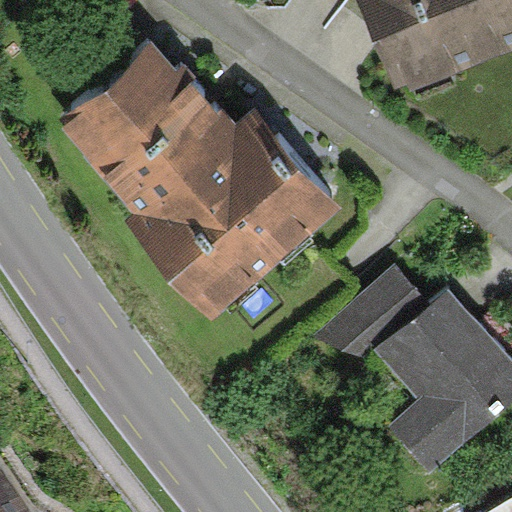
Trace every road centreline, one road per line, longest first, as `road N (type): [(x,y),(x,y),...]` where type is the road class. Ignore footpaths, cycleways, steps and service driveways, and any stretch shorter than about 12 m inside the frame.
road 1 (secondary): [(0,194),(235,511)]
road 2 (residential): [(511,224),(189,0)]
